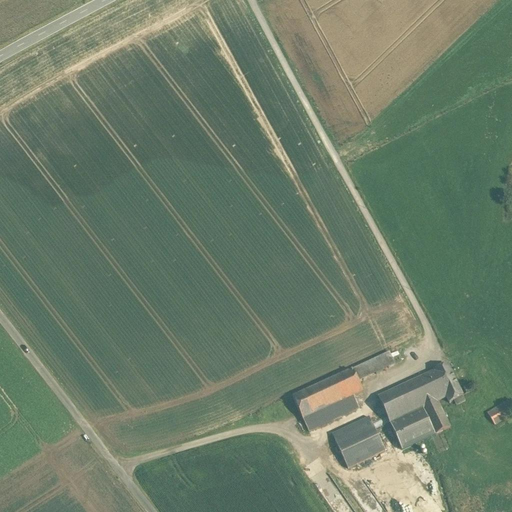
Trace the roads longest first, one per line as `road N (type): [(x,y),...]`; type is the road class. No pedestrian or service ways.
road 1 (unclassified): [(0,315),(153,511)]
road 2 (track): [(117,463),(255,428)]
